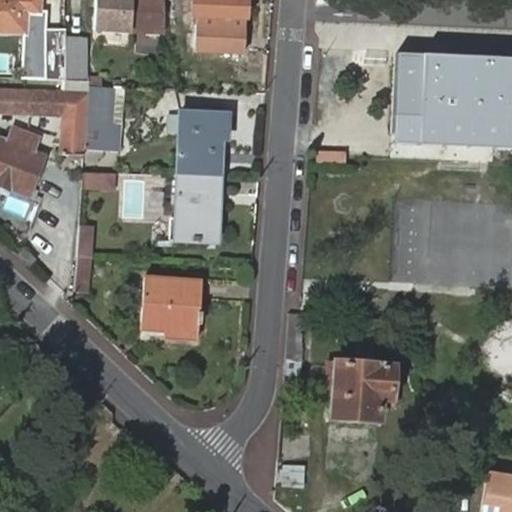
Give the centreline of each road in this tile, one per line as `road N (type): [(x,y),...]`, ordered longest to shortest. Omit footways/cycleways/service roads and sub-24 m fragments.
road 1 (residential): [(297,0),(260,403),(206,467)]
road 2 (residential): [(0,278),(206,467)]
